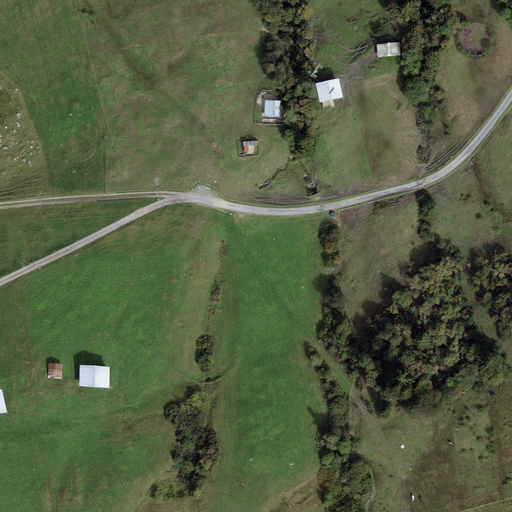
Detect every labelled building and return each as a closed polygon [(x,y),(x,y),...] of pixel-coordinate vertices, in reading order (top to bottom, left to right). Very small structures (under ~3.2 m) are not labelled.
[(402,46),(379,48),(380,60),(403,58),(402,46)] [(338,82),(316,87),(320,105),(343,100),(338,82)] [(283,105),(273,105),(273,119),(283,119),(283,105)] [(260,154),(259,143),(244,144),(245,155),(260,154)] [(64,369),(52,368),(51,382),(63,383),(64,369)] [(106,371),(78,371),(78,390),(106,390),(106,371)]
